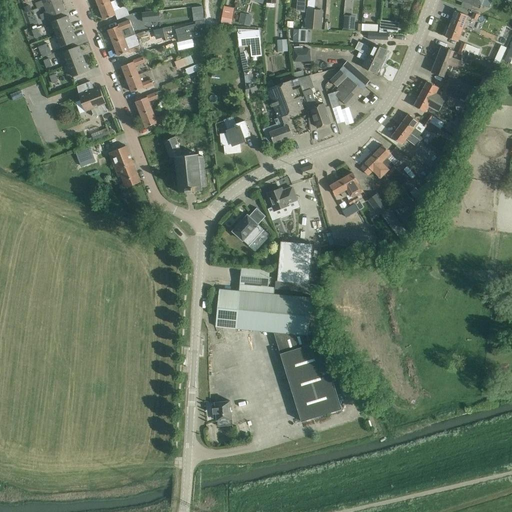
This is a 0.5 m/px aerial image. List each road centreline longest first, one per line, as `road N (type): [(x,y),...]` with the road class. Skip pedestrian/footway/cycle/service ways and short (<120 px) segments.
road 1 (tertiary): [(203,221),(267,170),(352,136),(375,118),(410,60),(432,0)]
road 2 (tertiary): [(184,511),(203,221)]
road 3 (residential): [(203,221),(154,195),(79,0)]
